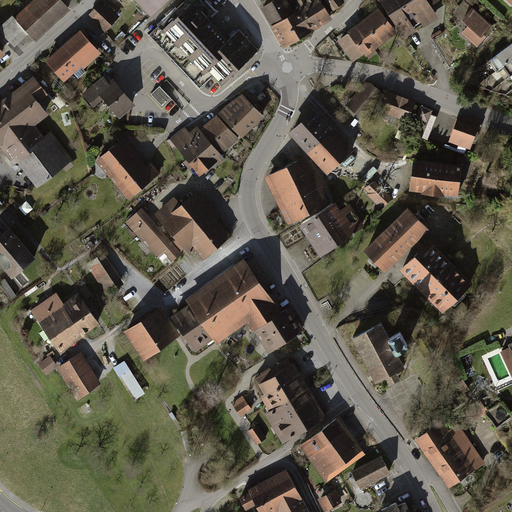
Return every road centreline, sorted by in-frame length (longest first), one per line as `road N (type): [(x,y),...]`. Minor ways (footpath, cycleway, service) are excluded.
road 1 (tertiary): [(284,114),(253,168),(250,214),(357,397)]
road 2 (unclassified): [(283,68),(370,72),(511,122)]
road 3 (residential): [(204,105),(148,48),(133,47),(118,62),(122,80),(158,117),(190,117)]
road 4 (residential): [(182,508),(216,499),(357,397)]
road 5 (residential): [(0,83),(91,0)]
